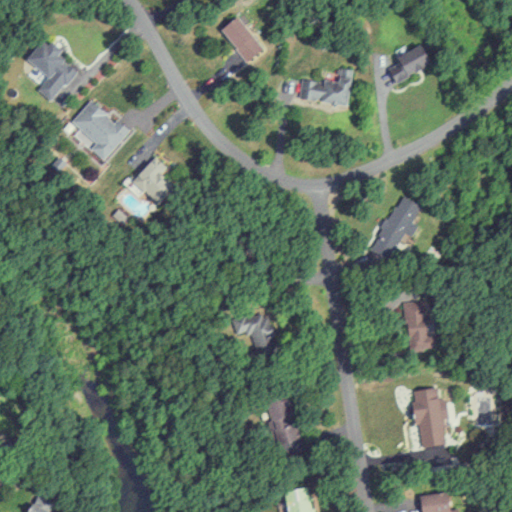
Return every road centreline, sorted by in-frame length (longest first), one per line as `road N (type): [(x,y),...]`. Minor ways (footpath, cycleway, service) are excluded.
road 1 (residential): [(130,0),(215,138),(239,159),(296,182),(326,183),(390,162),(476,114),(511,82)]
road 2 (residential): [(316,183),(366,511)]
